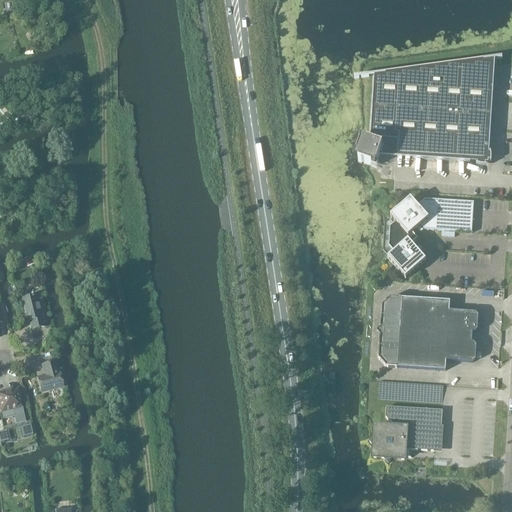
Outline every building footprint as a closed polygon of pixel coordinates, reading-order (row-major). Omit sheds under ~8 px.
[(495,64),(491,60),(374,76),(370,148),(383,151),(382,156),(392,157),(412,160),(485,164),(489,161),(490,132),(492,100),(495,64)] [(390,217),(410,239),(417,240),(412,234),(421,227),(424,230),(472,234),(474,203),(421,201),(418,207),(411,199),(390,217)] [(417,240),(410,239),(388,259),(406,279),(426,261),(411,245),(417,240)] [(32,257),(24,260),(27,268),(35,264),(32,257)] [(40,312),(36,296),(20,300),(26,323),(30,322),(32,330),(47,327),(43,312),(40,312)] [(446,362),(450,312),(450,303),(441,302),(440,302),(431,301),(422,301),(422,300),(421,300),(421,301),(412,300),(403,300),(403,299),(402,299),(401,299),(392,298),(392,299),(391,299),(382,306),(380,328),(376,332),(380,336),(378,359),(386,368),(387,368),(397,369),(398,369),(407,369),(407,370),(407,369),(417,370),(426,371),(427,371),(436,371),(435,371),(436,372),(436,371),(446,372),(446,362)] [(451,313),(450,312),(446,362),(448,362),(449,363),(449,362),(455,363),(456,363),(461,363),(468,363),(468,364),(469,364),(473,364),(476,361),(476,358),(476,357),(476,351),(477,351),(476,351),(477,347),(474,344),(472,344),(472,334),(475,334),(478,331),(478,328),(478,327),(478,321),(479,321),(478,321),(478,317),(476,314),(472,314),(472,313),(472,314),(465,313),(464,313),(459,313),(452,313),(452,312),(451,312),(451,313)] [(57,374),(55,363),(42,366),(45,377),(37,379),(41,393),(63,388),(59,373),(57,374)] [(16,390),(0,393),(0,408),(1,413),(2,413),(3,419),(14,417),(13,410),(22,408),(17,390),(16,390)] [(384,459),(388,465),(394,460),(404,461),(404,458),(410,459),(410,451),(435,452),(436,430),(441,431),(442,412),(386,408),(386,418),(391,424),(386,428),(375,428),(374,438),(369,443),(374,448),(373,459),(384,459)] [(30,426),(20,429),(23,438),(32,436),(30,426)]
